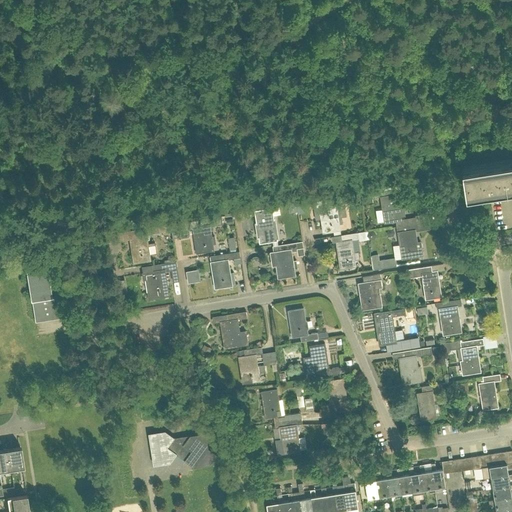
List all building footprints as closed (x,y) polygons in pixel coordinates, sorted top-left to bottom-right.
[(511,161),(464,169),(467,190),(511,182),(511,161)] [(369,192),(362,193),(363,203),(374,201),(373,193),(370,193),(369,192)] [(385,222),(396,220),(397,226),(417,223),(416,217),(400,219),(400,216),(403,215),(402,206),(400,206),(398,193),(381,196),(385,222)] [(325,199),(316,200),(316,206),(319,206),(321,206),(323,218),(321,218),(323,231),(340,229),(340,228),(339,229),(338,223),(342,222),(341,216),(346,210),(344,201),(343,202),(342,196),(325,199)] [(297,204),(289,205),(290,211),(292,212),(298,211),(297,204)] [(273,207),(254,210),(255,211),(260,243),(278,240),(273,207)] [(193,228),(197,252),(214,249),(213,243),(216,242),(215,236),(212,236),(210,225),(223,223),(222,215),(171,223),(173,239),(181,237),(181,238),(189,237),(187,228),(193,228)] [(418,229),(417,223),(397,226),(402,257),(419,255),(423,254),(421,241),(417,242),(415,229),(418,229)] [(151,259),(147,233),(154,232),(153,226),(124,231),(125,239),(131,238),(134,262),(151,259)] [(366,238),(364,230),(341,234),(342,240),(337,241),(341,267),(356,265),(355,259),(360,258),(359,251),(354,252),(352,239),(360,237),(360,239),(366,238)] [(294,260),(292,249),(298,248),(297,241),(280,244),(281,250),(271,252),(273,261),(274,261),(275,265),(277,264),(279,277),(296,274),(295,268),(298,268),(297,259),(294,260)] [(216,287),(233,285),(233,284),(231,273),(229,259),(240,257),(239,251),(234,252),(211,255),(216,287)] [(372,255),(374,269),(386,267),(385,259),(379,260),(378,254),(372,255)] [(48,258),(47,255),(26,259),(36,321),(60,317),(57,295),(61,295),(55,257),(48,258)] [(149,298),(153,297),(170,295),(166,269),(178,267),(177,261),(153,264),(154,271),(148,272),(149,277),(146,278),(149,298)] [(442,296),(438,270),(445,269),(444,263),(409,268),(410,277),(423,275),(426,298),(442,296)] [(363,308),(378,306),(383,305),(380,287),(383,287),(380,273),(363,276),(364,282),(359,282),(363,308)] [(462,331),(457,305),(462,304),(461,298),(436,302),(437,309),(440,308),(444,334),(462,331)] [(306,320),(304,307),(289,310),(293,336),(301,335),(302,341),(319,338),(318,332),(308,333),(307,326),(308,326),(307,320),(306,320)] [(380,344),(397,342),(393,315),(407,313),(406,307),(375,312),(380,344)] [(240,331),(238,318),(245,317),(244,311),(227,314),(228,320),(221,321),(225,347),(248,343),(246,330),(240,331)] [(298,337),(277,343),(280,355),(291,352),(290,349),(300,346),(298,337)] [(462,374),(466,373),(481,371),(477,345),(484,344),(483,338),(461,341),(464,359),(460,360),(462,374)] [(410,340),(411,347),(419,345),(418,339),(410,340)] [(339,366),(329,368),(325,343),(310,345),(311,355),(303,356),(307,378),(340,373),(339,366)] [(243,382),(260,379),(259,372),(266,371),(265,364),(258,365),(256,354),(263,353),(262,346),(245,349),(246,355),(239,356),(243,382)] [(416,355),(432,352),(431,346),(404,350),(405,356),(399,357),(403,383),(420,380),(419,374),(422,374),(421,365),(418,366),(416,355)] [(483,408),(498,406),(494,381),(501,380),(500,373),(478,377),(483,408)] [(348,403),(344,377),(327,380),(331,406),(339,405),(341,411),(358,408),(357,402),(348,403)] [(461,393),(469,392),(467,381),(459,382),(461,393)] [(422,418),(437,416),(433,390),(440,389),(439,383),(422,386),(423,391),(417,392),(422,418)] [(275,421),(292,418),(291,413),(281,414),(277,388),(262,391),(266,417),(274,415),(275,421)] [(292,418),(275,421),(276,427),(280,426),(284,452),(301,449),(297,424),(293,424),(292,418)] [(183,443),(166,431),(149,433),(154,464),(171,461),(177,453),(194,466),(210,463),(217,455),(208,448),(205,433),(189,435),(183,443)] [(10,470),(11,470),(7,446),(6,447),(6,448),(2,449),(3,451),(0,451),(0,468),(10,467),(10,470)] [(7,446),(11,470),(11,467),(21,465),(21,466),(23,465),(20,446),(18,446),(14,447),(14,449),(8,450),(8,446),(7,446)] [(444,473),(443,468),(436,469),(435,462),(431,463),(432,469),(435,487),(446,485),(444,473)] [(492,477),(509,474),(508,467),(511,466),(511,462),(508,463),(507,463),(507,462),(502,463),(496,464),(490,465),(485,466),(482,467),(484,478),(492,477)] [(435,487),(432,469),(425,471),(424,464),(420,465),(421,471),(424,489),(435,487)] [(424,489),(421,471),(414,472),(413,466),(409,467),(410,473),(413,491),(413,494),(424,492),(424,489)] [(413,491),(410,473),(403,474),(402,468),(398,468),(399,475),(401,492),(413,491)] [(401,492),(399,475),(392,476),(391,469),(387,470),(388,477),(391,494),(401,492)] [(391,494),(388,477),(381,478),(380,471),(376,472),(380,496),(391,494)] [(368,498),(380,496),(376,472),(365,474),(366,480),(365,480),(368,498)] [(493,488),(511,485),(510,478),(511,477),(511,473),(509,474),(492,477),(493,488)] [(348,508),(359,506),(355,482),(349,483),(348,481),(349,481),(348,476),(343,477),(344,485),(348,508)] [(495,499),(511,495),(511,484),(511,485),(493,488),(495,499)] [(336,510),(348,508),(344,485),(337,486),(337,485),(333,486),(334,492),(336,510)] [(279,501),(280,511),(291,511),(290,499),(283,501),(282,494),(281,487),(277,488),(279,501)] [(336,510),(334,492),(327,493),(326,487),(321,487),(322,494),(325,511),(336,510)] [(323,511),(325,511),(322,494),(316,495),(315,488),(311,489),(311,496),(314,511),(323,511)] [(314,511),(311,496),(305,497),(304,490),(300,491),(300,492),(302,511),(314,511)] [(291,511),(302,511),(300,492),(293,493),(293,492),(288,493),(290,499),(291,511)] [(9,510),(30,507),(29,506),(27,507),(26,503),(27,503),(26,496),(28,496),(27,494),(6,497),(9,510)] [(497,510),(511,507),(511,495),(495,499),(489,500),(490,503),(493,505),(496,505),(497,510)] [(280,511),(279,501),(272,502),(271,496),(266,496),(268,503),(267,503),(268,511),(280,511)] [(415,505),(416,511),(419,511),(431,510),(430,502),(415,505)]
